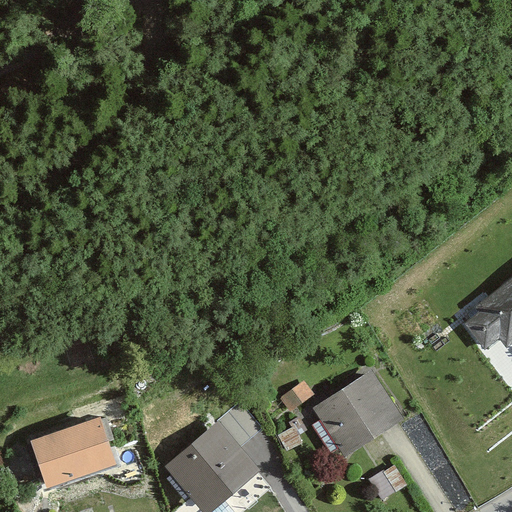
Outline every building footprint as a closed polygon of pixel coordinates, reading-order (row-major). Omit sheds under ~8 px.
[(511,355),(511,286),(479,314),(480,316),(467,328),(490,355),(501,346),(510,357),(511,355)] [(406,420),(373,374),(319,414),(352,460),(406,420)] [(314,399),(304,387),(286,401),(295,413),(314,399)] [(124,466),(108,422),(40,446),(55,490),(124,466)] [(229,511),(268,475),(220,427),(172,474),(210,511),(229,511)] [(368,477),(376,496),(406,482),(398,464),(368,477)]
